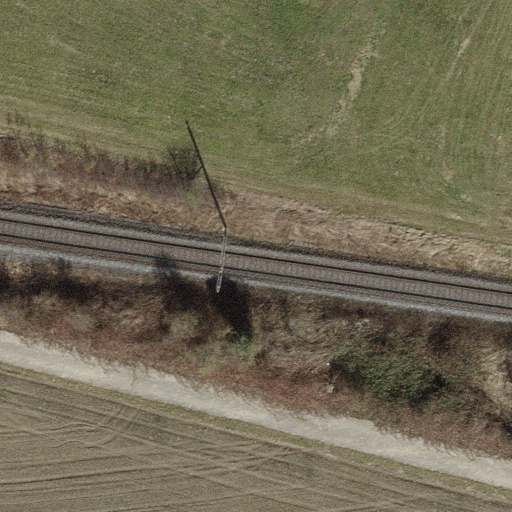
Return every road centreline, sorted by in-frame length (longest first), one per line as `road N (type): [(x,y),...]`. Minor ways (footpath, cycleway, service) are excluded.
road 1 (track): [(511,475),(0,347)]
road 2 (track): [(511,229),(377,207),(0,112)]
